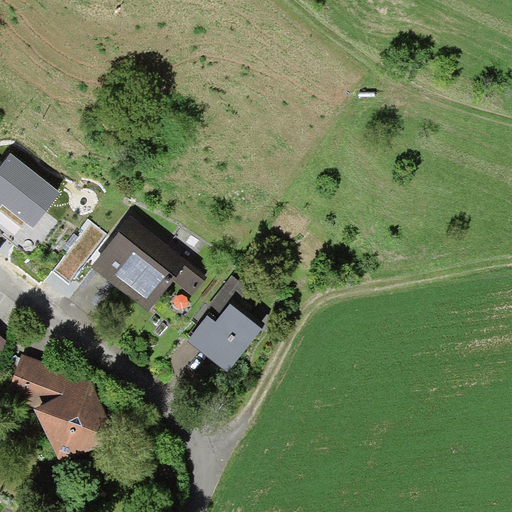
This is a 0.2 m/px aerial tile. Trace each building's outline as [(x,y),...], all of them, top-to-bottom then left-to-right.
[(61,193),(11,154),(0,168),(0,213),(3,209),(31,231),(61,193)] [(186,266),(130,221),(91,268),(149,315),(174,283),(193,297),(207,280),(187,264),(186,266)] [(217,325),(197,351),(228,375),(262,332),(240,315),(233,310),(249,289),(232,277),(209,306),(223,317),(217,325)] [(197,351),(217,325),(208,318),(188,344),(197,351)] [(0,376),(19,353),(0,338),(0,376)] [(80,376),(22,356),(8,402),(37,411),(35,415),(61,464),(117,443),(91,380),(80,376)]
